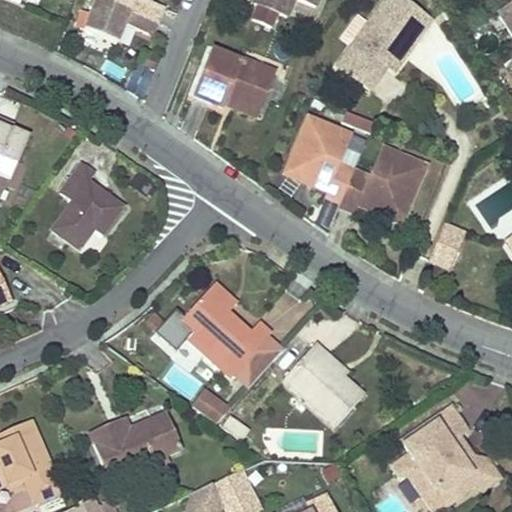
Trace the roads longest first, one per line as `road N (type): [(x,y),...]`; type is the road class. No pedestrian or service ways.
road 1 (residential): [(511,355),(425,323),(220,189)]
road 2 (residential): [(0,363),(106,311),(220,189)]
road 3 (residential): [(220,189),(74,90),(0,54)]
